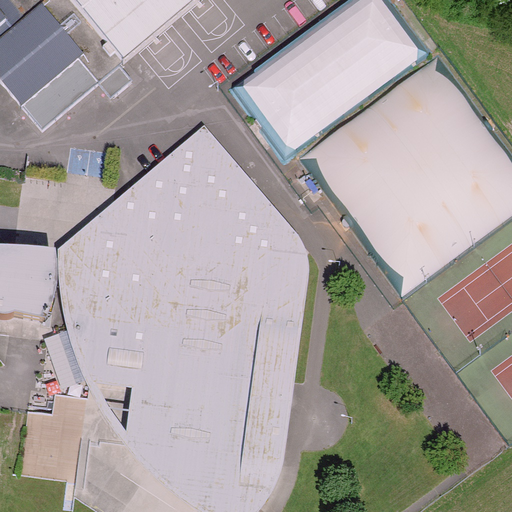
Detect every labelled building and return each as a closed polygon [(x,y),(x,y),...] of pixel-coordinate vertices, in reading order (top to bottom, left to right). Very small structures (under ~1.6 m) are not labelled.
[(0,0),(0,30),(2,33),(29,66),(48,89),(84,59),(102,81),(172,24),(199,0),(0,0)] [(394,0),(349,0),(234,85),(285,158),(431,51),(394,0)] [(0,44),(0,79),(15,68),(21,66),(29,66),(2,33),(1,43),(0,44)] [(15,68),(0,79),(0,80),(24,110),(48,89),(29,66),(21,66),(15,68)] [(205,129),(101,219),(103,221),(205,134),(292,235),(293,236),(295,235),(205,129)] [(205,134),(103,221),(101,223),(100,222),(64,254),(64,260),(53,261),(52,257),(47,257),(44,257),(35,255),(24,255),(17,254),(0,254),(0,318),(4,320),(9,320),(11,319),(16,317),(44,322),(45,321),(48,314),(52,302),(54,290),(55,282),(55,272),(64,271),(65,281),(68,299),(71,319),(76,339),(80,351),(85,365),(92,381),(139,388),(131,445),(138,453),(151,467),(169,484),(182,495),(206,511),(256,511),(262,507),(267,498),(272,490),(276,481),(278,476),(281,464),(305,278),(306,273),(305,264),(304,260),(301,250),(296,241),(293,236),(292,235),(205,134)] [(139,388),(92,381),(92,382),(99,397),(101,399),(104,406),(108,411),(111,417),(112,418),(113,420),(114,422),(117,426),(118,427),(119,429),(120,430),(123,435),(124,436),(125,438),(128,441),(131,445),(139,388)]
